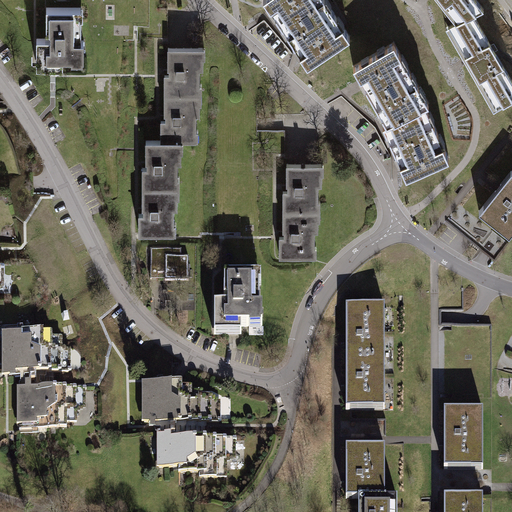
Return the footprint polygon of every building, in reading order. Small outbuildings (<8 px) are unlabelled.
[(350,36),(325,0),(264,0),(307,64),(350,36)] [(435,0),(451,20),(475,8),(483,4),(479,0),(435,0)] [(83,5),(48,5),(48,34),(36,34),(36,67),(61,67),(61,60),(83,60),(83,5)] [(451,20),(442,24),(493,111),(511,100),(511,71),(475,8),(451,20)] [(395,38),(350,64),(385,123),(427,101),(429,100),(395,38)] [(199,147),(202,51),(165,49),(162,141),(140,141),(137,234),(175,235),(179,146),(199,147)] [(381,125),(405,181),(452,161),(427,101),(385,123),(381,125)] [(321,164),(288,165),(289,190),(283,190),(284,233),(280,233),(281,256),(316,255),(315,230),(323,230),(321,164)] [(511,172),(481,211),(509,233),(511,229),(511,172)] [(181,253),(149,252),(149,271),(164,271),(164,284),(188,285),(189,262),(181,262),(181,253)] [(224,305),(215,305),(214,336),(241,336),(241,329),(248,329),(248,334),(261,334),(262,277),(224,277),(224,305)] [(384,311),(349,310),(347,409),(382,410),(384,311)] [(69,345),(2,345),(1,391),(13,391),(13,446),(36,446),(36,439),(63,439),(63,433),(82,433),(82,419),(92,419),(92,398),(42,398),(42,387),(59,387),(59,382),(77,382),(77,361),(69,361),(69,345)] [(212,390),(145,390),(145,436),(157,436),(157,484),(179,484),(206,484),(206,478),(225,478),(225,464),(236,464),(236,443),(185,443),(185,432),(202,432),(202,427),(220,427),(220,405),(212,405),(212,390)] [(483,412),(444,412),(444,473),(483,473),(483,412)] [(384,447),(347,447),(346,499),(361,499),(360,511),(396,511),(396,501),(384,501),(384,447)] [(481,511),(482,499),(444,499),(444,511),(481,511)]
